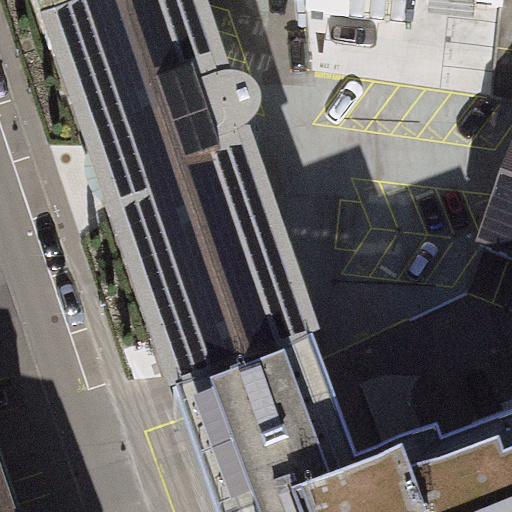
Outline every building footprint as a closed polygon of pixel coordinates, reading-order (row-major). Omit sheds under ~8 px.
[(48,43),(179,0),(31,0),(44,44),(48,43)] [(179,0),(48,43),(170,393),(179,417),(310,369),(302,346),(237,158),(253,152),(258,135),(250,119),(240,109),(231,108),(221,109),(179,0)] [(305,0),(306,11),(347,15),(348,0),(470,0),(501,3),(501,0),(305,0)] [(511,161),(478,247),(511,260),(511,161)] [(511,511),(511,414),(470,430),(480,457),(441,471),(434,452),(352,482),(310,369),(179,417),(170,420),(200,511),(511,511)] [(13,511),(0,472),(0,511),(13,511)]
